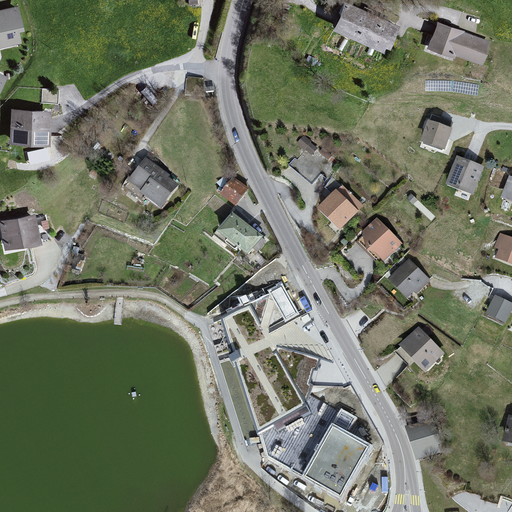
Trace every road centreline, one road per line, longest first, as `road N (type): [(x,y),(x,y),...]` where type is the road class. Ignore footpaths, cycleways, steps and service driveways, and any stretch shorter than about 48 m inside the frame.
road 1 (tertiary): [(404,462),(379,398),(240,137),(227,68),(243,0)]
road 2 (unknown): [(176,66),(57,89)]
